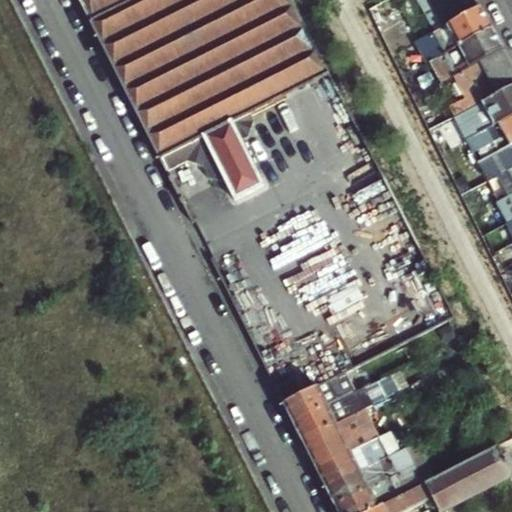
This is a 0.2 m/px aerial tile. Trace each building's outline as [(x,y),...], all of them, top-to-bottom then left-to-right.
[(80,0),(91,22),(134,0),(80,0)] [(331,74),(293,0),(134,0),(91,22),(167,173),(188,162),(203,166),(209,178),(221,181),(225,179),(235,200),(264,185),(241,140),(249,137),(255,122),(251,114),(331,74)] [(481,8),(476,0),(418,0),(436,32),(481,8)] [(419,42),(429,62),(492,29),(481,8),(436,32),(419,42)] [(492,29),(429,62),(440,84),(453,77),(504,50),(492,29)] [(511,65),(504,50),(453,77),(465,99),(450,107),(455,119),(484,104),(511,88),(511,65)] [(511,88),(484,104),(489,113),(461,128),(468,141),(485,132),(511,117),(511,88)] [(511,117),(485,132),(496,153),(511,144),(511,117)] [(511,144),(496,153),(479,162),(489,182),(506,173),(511,169),(511,144)] [(489,182),(499,203),(511,195),(511,184),(506,173),(489,182)] [(511,195),(499,203),(498,203),(509,222),(511,220),(511,195)] [(295,379),(277,388),(284,404),(303,394),(295,379)] [(343,384),(349,396),(352,395),(356,393),(350,381),(343,384)] [(319,386),(303,394),(284,404),(294,423),(349,396),(343,384),(323,394),(319,386)] [(349,396),(294,423),(303,441),(352,416),(350,411),(355,409),(357,413),(360,412),(352,395),(349,396)] [(303,441),(313,459),(362,435),(363,434),(353,416),(352,416),(303,441)] [(362,435),(313,459),(328,488),(377,464),(362,435)] [(511,469),(499,447),(427,484),(435,500),(440,510),(441,511),(511,476),(511,469)] [(377,464),(328,488),(337,506),(398,475),(389,458),(377,464)] [(398,475),(337,506),(339,511),(371,511),(407,494),(398,475)] [(411,511),(435,500),(427,484),(407,494),(371,511),(411,511)] [(411,511),(435,511),(440,510),(435,500),(411,511)]
